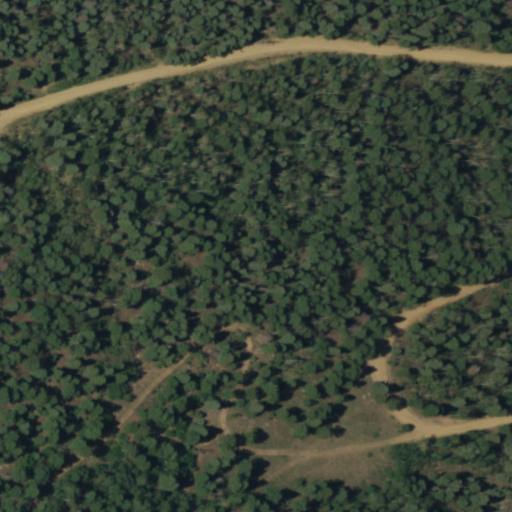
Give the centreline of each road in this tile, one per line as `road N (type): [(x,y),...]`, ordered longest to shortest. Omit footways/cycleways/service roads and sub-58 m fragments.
road 1 (track): [(0,125),(301,48),(511,61)]
road 2 (track): [(511,274),(371,338),(390,401),(429,437),(511,417)]
